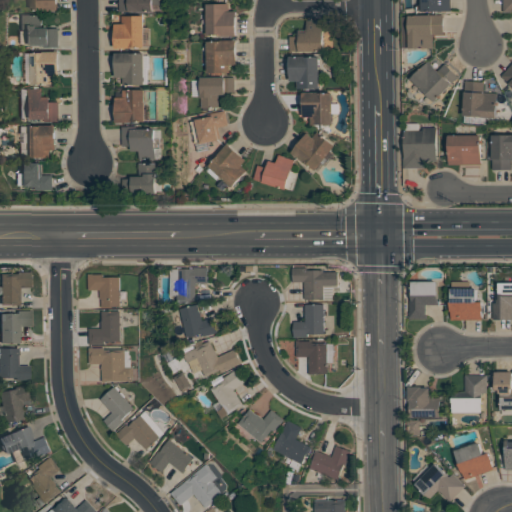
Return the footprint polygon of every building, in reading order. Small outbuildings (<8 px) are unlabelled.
[(28,0),(58,0),(59,10),(28,11),(28,0)] [(154,0),(154,11),(119,12),(119,0),(154,0)] [(451,0),(451,11),(421,11),(421,0),(451,0)] [(502,0),(511,0),(511,12),(503,12),(502,0)] [(206,4),(229,3),(229,11),(236,11),(237,35),(206,36),(206,4)] [(18,15),(41,15),(42,27),(49,27),(49,44),(19,45),(18,15)] [(443,15),(444,35),(433,35),(433,48),(400,48),(400,15),(443,15)] [(122,17),(145,16),(146,48),(115,49),(115,23),(122,23),(122,17)] [(308,20),(323,20),(324,51),(290,51),(290,36),(299,36),(299,32),(308,32),(308,20)] [(206,41),(237,40),(237,65),(229,65),(230,73),(207,73),(206,41)] [(29,52),(59,51),(59,76),(52,76),(52,84),(30,85),(29,52)] [(116,53),(145,53),(146,84),(123,85),(123,77),(116,77),(116,53)] [(411,79),(435,54),(459,77),(434,102),(411,79)] [(290,56),(320,56),(320,87),(301,88),(301,81),(290,81),(290,56)] [(511,86),(501,77),(511,63),(511,86)] [(200,78),(235,77),(235,94),(218,94),(218,108),(201,108),(200,78)] [(465,81),(484,82),(483,92),(497,93),(495,117),(462,115),(465,81)] [(25,89),(42,88),(42,96),(50,96),(51,102),(59,102),(59,123),(25,123),(24,101),(25,89)] [(124,90),(146,89),(147,122),(117,122),(116,97),(124,97),(124,90)] [(303,92),(333,92),(334,124),(314,124),(314,114),(303,114),(303,92)] [(208,114),(225,111),(228,125),(216,127),(219,141),(195,146),(190,121),(209,117),(208,114)] [(26,126),(56,125),(56,149),(49,150),(49,158),(26,158),(26,126)] [(122,127),(131,127),(131,129),(156,129),(156,130),(161,130),(161,158),(157,158),(157,159),(140,159),(140,151),(132,151),(132,146),(122,146),(122,127)] [(403,168),(404,127),(437,128),(437,168),(403,168)] [(313,137),(318,131),(336,145),(316,171),(292,152),(307,133),(313,137)] [(447,135),(480,134),(481,164),(448,165),(447,135)] [(491,134),(511,134),(511,159),(511,169),(491,169),(491,134)] [(228,143),(247,160),(240,167),(247,173),(233,189),(207,166),(228,143)] [(278,155),(295,160),(286,189),(253,179),(258,165),(267,168),(269,160),(276,162),(278,155)] [(21,163),(41,163),(41,176),(52,175),(52,190),(34,190),(34,187),(21,187),(21,163)] [(139,163),(156,163),(157,193),(125,193),(125,176),(139,176),(139,163)] [(168,270),(193,269),(193,268),(207,267),(208,282),(194,283),(195,300),(178,300),(178,295),(169,295),(168,270)] [(322,302),(304,303),(304,282),(292,282),(292,270),(323,270),(323,272),(339,272),(339,285),(322,285),(322,302)] [(0,306),(0,274),(15,274),(14,272),(31,272),(31,288),(17,288),(17,306),(0,306)] [(88,274),(103,274),(104,277),(121,277),(121,307),(101,307),(101,290),(88,290),(88,274)] [(412,281),(438,281),(438,305),(426,305),(426,319),(409,319),(409,298),(412,298),(412,281)] [(500,283),(511,282),(511,306),(511,319),(493,319),(493,302),(497,302),(497,299),(499,299),(499,293),(500,293),(500,283)] [(451,288),(477,287),(477,301),(481,301),(482,320),(452,320),(451,288)] [(304,304),(324,304),(324,334),(308,334),(308,337),(293,337),(293,321),(304,321),(304,304)] [(179,310),(198,305),(202,322),(213,319),(216,332),(201,336),(201,334),(186,338),(179,310)] [(102,311),(120,310),(121,341),(104,341),(104,344),(88,344),(88,328),(102,328),(102,311)] [(19,344),(0,344),(0,314),(16,314),(16,311),(29,311),(30,327),(18,327),(19,344)] [(187,363),(183,354),(210,341),(218,357),(235,349),(241,363),(221,373),(220,371),(206,378),(196,358),(187,363)] [(295,341),(310,341),(310,343),(327,343),(327,374),(309,374),(308,356),(295,357),(295,341)] [(89,348),(105,347),(105,350),(126,349),(126,367),(133,367),(134,380),(102,381),(102,364),(89,364),(89,348)] [(0,378),(0,349),(16,349),(16,366),(28,366),(28,381),(13,381),(13,378),(0,378)] [(213,389),(225,381),(224,380),(237,371),(245,383),(234,390),(244,405),(229,414),(213,389)] [(494,372),(511,372),(511,408),(500,408),(499,392),(498,392),(498,389),(494,389),(494,372)] [(465,374),(486,374),(487,392),(482,392),(482,413),(453,413),(453,392),(465,392),(465,374)] [(12,387),(27,384),(30,401),(19,403),(22,420),(3,423),(0,408),(0,392),(2,392),(13,390),(12,387)] [(100,400),(115,385),(135,409),(123,419),(124,421),(113,431),(104,420),(112,413),(100,400)] [(409,385),(422,385),(422,387),(431,387),(431,393),(433,393),(433,397),(440,397),(440,418),(410,418),(410,401),(409,401),(409,385)] [(263,446),(237,424),(250,408),(263,419),(272,409),(284,420),(263,446)] [(116,435),(128,424),(129,426),(142,415),(162,437),(148,450),(136,437),(126,446),(116,435)] [(272,449),(288,421),(301,428),(296,439),(311,447),(302,465),(272,449)] [(0,437),(27,426),(33,441),(45,436),(46,438),(51,451),(38,456),(37,454),(22,461),(17,449),(4,455),(0,445),(0,437)] [(151,463),(160,451),(162,452),(171,439),(196,458),(185,473),(171,463),(164,472),(151,463)] [(309,469),(320,440),(351,452),(340,481),(309,469)] [(479,442),(484,454),(489,453),(494,469),(464,480),(454,450),(479,442)] [(51,457),(61,470),(51,477),(62,492),(46,504),(25,477),(51,457)] [(435,464),(449,477),(453,473),(466,486),(454,499),(441,487),(432,497),(417,483),(435,464)] [(176,489),(189,479),(190,481),(207,469),(226,493),(207,508),(196,494),(186,502),(176,489)] [(97,511),(55,511),(51,508),(65,496),(76,508),(86,499),(97,511)] [(314,511),(314,500),(345,499),(345,511),(314,511)]
